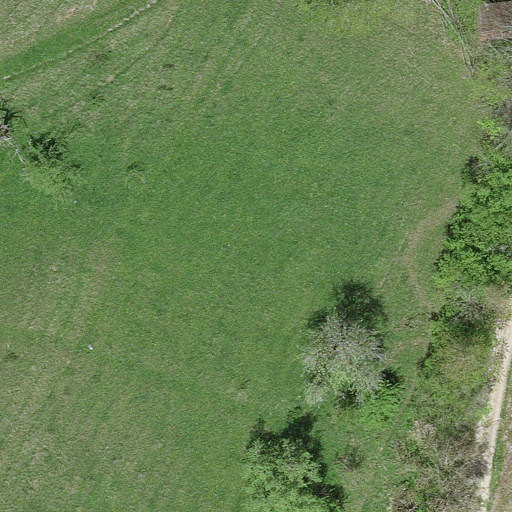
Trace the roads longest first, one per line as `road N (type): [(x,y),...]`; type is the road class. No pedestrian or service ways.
road 1 (track): [(511,285),(467,511)]
road 2 (track): [(0,66),(141,0)]
